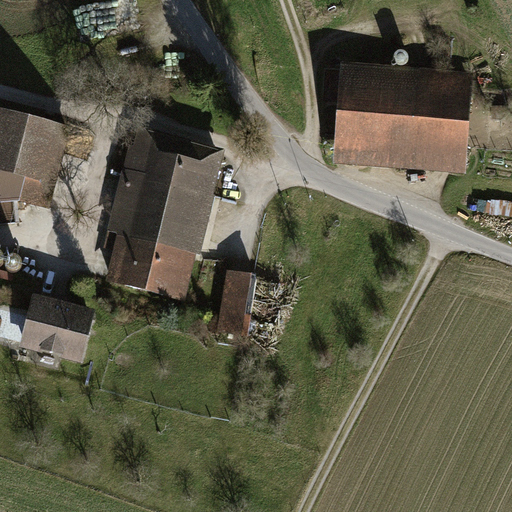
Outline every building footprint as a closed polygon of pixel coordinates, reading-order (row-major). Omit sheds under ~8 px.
[(346,79),(340,149),(349,150),(348,163),(364,164),(365,152),(464,159),(469,80),(398,75),(397,83),(346,79)] [(0,192),(39,203),(46,177),(43,176),(48,155),(59,158),(60,153),(63,154),(68,133),(0,114),(0,192)] [(150,136),(140,176),(207,193),(218,153),(150,136)] [(0,202),(21,202),(51,210),(64,154),(63,154),(60,153),(59,158),(48,155),(43,176),(46,177),(39,203),(0,192),(0,202)] [(180,300),(207,193),(140,176),(130,174),(115,232),(111,231),(107,247),(121,251),(113,283),(180,300)] [(230,276),(221,330),(246,334),(255,280),(230,276)] [(282,284),(255,280),(246,334),(273,338),(282,284)] [(90,315),(37,301),(26,344),(79,358),(90,315)]
